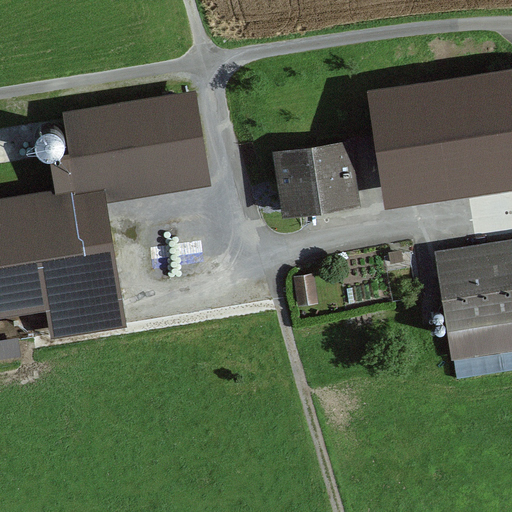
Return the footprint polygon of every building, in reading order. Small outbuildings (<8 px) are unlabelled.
[(511,74),(380,95),(396,201),(511,183),(511,74)] [(172,85),(63,103),(75,171),(183,152),(172,85)] [(348,141),(279,149),(286,207),(354,200),(348,141)] [(77,182),(0,194),(0,297),(94,282),(77,182)] [(511,243),(435,256),(451,355),(511,344),(511,243)] [(308,277),(290,279),(294,304),(312,302),(308,277)] [(0,342),(0,359),(20,356),(18,340),(0,342)]
